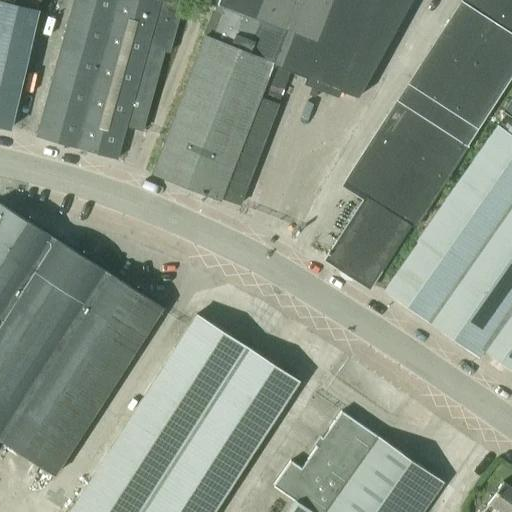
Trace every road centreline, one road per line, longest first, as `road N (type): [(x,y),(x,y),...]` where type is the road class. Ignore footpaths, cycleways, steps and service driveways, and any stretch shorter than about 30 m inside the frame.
road 1 (unclassified): [(511,424),(246,250),(130,199),(0,160)]
road 2 (unknown): [(214,234),(47,511)]
road 3 (unknown): [(338,306),(214,511)]
